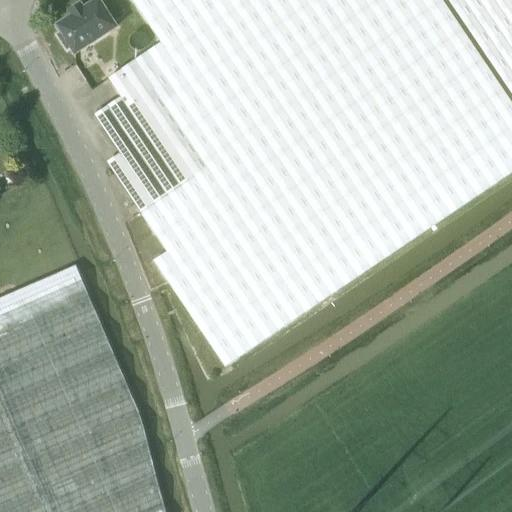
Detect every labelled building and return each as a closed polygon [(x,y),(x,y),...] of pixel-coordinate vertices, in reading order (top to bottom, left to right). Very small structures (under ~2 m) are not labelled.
[(97,0),(96,0),(56,26),(61,32),(57,35),(66,49),(70,47),(74,54),(115,27),(97,0)] [(135,60),(208,168),(141,213),(140,214),(166,253),(152,261),(224,367),(511,172),(511,105),(440,0),(130,0),(160,43),(135,60)] [(511,0),(446,0),(511,97),(511,0)] [(105,163),(131,200),(132,199),(141,213),(208,168),(135,60),(106,79),(119,98),(92,116),(119,154),(105,163)] [(134,373),(85,261),(0,297),(0,511),(175,511),(152,420),(134,373)]
